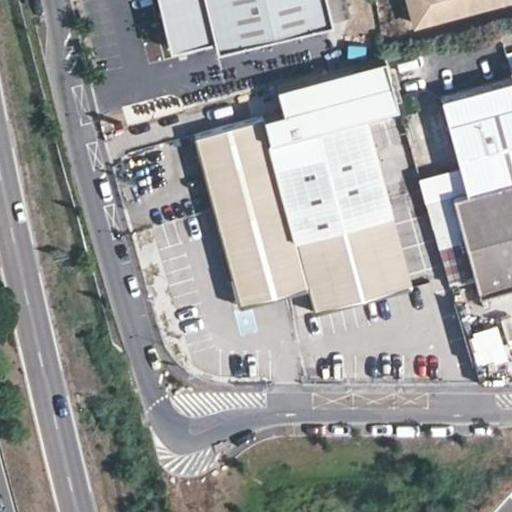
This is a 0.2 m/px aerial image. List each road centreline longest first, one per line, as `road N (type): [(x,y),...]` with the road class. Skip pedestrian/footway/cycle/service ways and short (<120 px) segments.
road 1 (tertiary): [(50,0),(155,401),(171,426),(193,434),(289,412),(511,409)]
road 2 (trunk): [(85,511),(0,151)]
